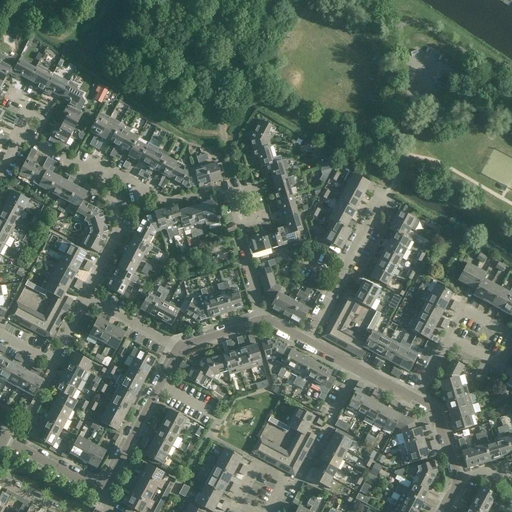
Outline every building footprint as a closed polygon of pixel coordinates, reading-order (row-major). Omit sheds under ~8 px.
[(0,80),(3,82),(7,73),(11,75),(15,67),(17,63),(0,53),(0,80)] [(20,76),(28,80),(35,68),(19,59),(17,63),(15,67),(11,75),(18,79),(20,76)] [(35,88),(42,92),(51,77),(53,73),(37,65),(35,68),(28,80),(37,85),(35,88)] [(60,97),(67,85),(51,77),(42,92),(50,96),(52,93),(60,97)] [(83,94),(76,90),(78,86),(69,81),(67,85),(60,97),(69,102),(67,105),(75,110),(75,109),(79,112),(84,102),(82,97),(83,94)] [(62,123),(74,129),(82,113),(79,112),(75,109),(75,110),(67,105),(63,113),(67,115),(62,123)] [(0,118),(1,117),(15,124),(18,119),(0,109),(0,118)] [(99,112),(89,131),(95,134),(89,145),(94,147),(110,118),(99,112)] [(110,118),(94,147),(99,150),(104,139),(110,142),(118,126),(118,127),(120,123),(110,118)] [(271,136),(275,129),(276,128),(260,120),(250,139),(253,150),(268,146),(271,146),(269,140),(271,136)] [(63,149),(65,145),(74,129),(62,123),(58,131),(54,129),(48,141),(63,149)] [(114,158),(128,132),(118,127),(118,126),(110,142),(115,145),(109,155),(114,158)] [(0,135),(7,140),(10,135),(1,130),(0,128),(0,135)] [(128,132),(114,158),(119,160),(124,150),(129,152),(130,153),(136,141),(137,141),(138,138),(139,138),(128,132)] [(138,162),(148,143),(138,138),(137,141),(136,141),(130,153),(129,152),(127,156),(138,162)] [(148,143),(138,162),(148,167),(158,148),(148,143)] [(258,158),(261,167),(264,166),(274,163),(273,163),(268,146),(253,150),(251,150),(254,159),(258,158)] [(308,146),(300,147),(302,154),(309,152),(308,146)] [(158,148),(148,167),(158,172),(166,157),(167,157),(168,154),(158,148)] [(28,180),(36,165),(31,162),(37,152),(31,149),(17,175),(28,180)] [(198,185),(198,187),(210,183),(205,166),(203,161),(201,155),(196,157),(198,164),(192,166),(193,167),(194,167),(194,169),(198,185)] [(36,165),(28,180),(38,186),(52,160),(47,157),(42,168),(36,165)] [(168,178),(176,162),(167,157),(166,157),(158,172),(163,175),(160,180),(158,186),(163,188),(168,178)] [(332,157),(324,160),(325,165),(333,163),(332,157)] [(273,182),(286,178),(284,169),(288,168),(285,159),(273,163),(274,163),(264,166),(267,174),(271,173),(273,182)] [(52,160),(38,186),(48,191),(56,176),(52,173),(54,168),(57,162),(52,160)] [(188,169),(177,162),(176,162),(168,178),(188,188),(198,185),(194,169),(194,167),(193,167),(188,169)] [(219,174),(223,173),(220,163),(217,164),(216,163),(212,164),(205,166),(210,183),(221,180),(219,174)] [(74,179),(77,173),(72,171),(69,176),(66,181),(58,197),(68,202),(76,187),(72,184),(75,179),(74,179)] [(348,183),(365,192),(370,182),(353,173),(348,183)] [(56,176),(48,191),(58,197),(66,181),(56,176)] [(292,176),(286,178),(273,182),(276,191),(272,192),(275,200),(292,195),(290,188),(293,188),(294,184),(292,176)] [(92,182),(87,179),(84,185),(82,190),(76,187),(68,202),(78,207),(79,207),(82,201),(87,192),(89,187),(92,182)] [(343,192),(360,201),(365,192),(348,183),(343,192)] [(29,199),(3,186),(0,190),(9,195),(6,200),(24,209),(29,199)] [(338,201),(355,210),(360,201),(343,192),(338,201)] [(281,207),(284,216),(297,212),(292,195),(275,200),(277,208),(281,207)] [(24,209),(6,200),(4,205),(0,202),(0,207),(19,218),(24,209)] [(74,216),(82,221),(87,223),(88,227),(105,222),(101,211),(82,201),(79,207),(78,207),(74,216)] [(217,205),(213,206),(211,201),(200,205),(205,223),(206,227),(222,222),(217,205)] [(355,210),(338,201),(333,210),(350,219),(355,210)] [(165,209),(174,237),(179,235),(177,229),(182,228),(181,222),(178,211),(177,205),(165,209)] [(189,208),(197,236),(202,235),(200,227),(201,224),(205,223),(200,205),(189,208)] [(0,219),(14,227),(19,218),(0,207),(0,219)] [(197,236),(189,208),(178,211),(181,222),(182,228),(183,228),(184,232),(190,230),(192,238),(197,236)] [(174,237),(165,209),(154,212),(154,214),(155,214),(159,229),(160,228),(160,231),(164,229),(166,231),(169,238),(174,237)] [(345,228),(346,227),(350,219),(333,210),(328,219),(333,222),(333,221),(345,228)] [(387,210),(384,215),(410,228),(416,219),(398,210),(395,215),(387,210)] [(296,240),(294,233),(302,230),(297,212),(284,216),(287,226),(283,227),(286,235),(288,242),(296,240)] [(144,217),(133,236),(149,245),(149,244),(156,232),(160,231),(160,228),(159,229),(155,214),(154,214),(144,217)] [(406,237),(410,228),(384,215),(382,219),(391,223),(388,229),(393,232),(394,231),(406,237)] [(0,231),(9,236),(14,227),(0,219),(0,231)] [(328,231),(346,240),(351,230),(346,227),(345,228),(333,221),(333,222),(328,231)] [(82,245),(98,253),(108,233),(105,222),(88,227),(89,232),(87,236),(91,238),(87,246),(83,244),(82,245)] [(267,236),(271,249),(289,243),(288,242),(286,235),(283,227),(275,229),(276,233),(267,236)] [(0,242),(4,245),(9,236),(0,231),(0,242)] [(346,240),(328,231),(324,239),(320,237),(318,241),(325,245),(327,242),(341,249),(346,240)] [(389,240),(406,249),(411,240),(406,237),(394,231),(393,232),(389,240)] [(212,242),(219,241),(217,234),(210,236),(212,242)] [(246,238),(246,240),(250,255),(271,249),(267,236),(258,239),(257,235),(246,238)] [(133,236),(128,246),(144,255),(143,255),(146,256),(149,251),(157,255),(160,250),(149,244),(149,245),(133,236)] [(406,249),(389,240),(384,249),(401,258),(406,249)] [(64,254),(90,268),(92,264),(83,259),(86,254),(69,244),(64,254)] [(138,265),(143,255),(144,255),(128,246),(123,256),(138,265)] [(379,258),(396,267),(401,258),(384,249),(379,258)] [(415,259),(420,262),(424,254),(419,251),(415,259)] [(59,263),(76,272),(79,267),(87,272),(90,268),(64,254),(59,263)] [(117,266),(133,275),(138,265),(123,256),(117,266)] [(374,267),(392,276),(396,267),(379,258),(374,267)] [(54,272),(80,286),(82,282),(73,277),(76,272),(59,263),(54,272)] [(467,285),(476,268),(466,263),(457,280),(467,285)] [(117,266),(112,277),(127,285),(132,288),(138,291),(141,286),(135,283),(138,277),(133,275),(117,266)] [(260,276),(272,272),(270,266),(258,270),(260,276)] [(392,276),(374,267),(369,277),(387,286),(392,276)] [(482,278),(483,278),(486,273),(476,268),(467,285),(475,290),(476,290),(482,278)] [(411,280),(415,272),(409,270),(405,277),(411,280)] [(49,281),(67,290),(69,285),(78,290),(80,286),(54,272),(49,281)] [(272,272),(260,276),(261,282),(274,278),(272,272)] [(360,285),(358,290),(375,299),(380,289),(354,275),(352,280),(360,285)] [(112,277),(106,287),(122,296),(127,285),(112,277)] [(274,278),(261,282),(263,288),(275,284),(274,278)] [(491,283),(483,278),(482,278),(476,290),(475,290),(472,295),(482,300),(491,283)] [(47,292),(54,296),(70,304),(73,300),(64,295),(67,290),(49,281),(44,290),(47,292)] [(213,294),(220,315),(231,311),(222,283),(221,281),(216,282),(219,293),(213,294)] [(222,283),(231,311),(242,308),(236,288),(230,290),(229,287),(227,281),(222,283)] [(491,305),(500,288),(491,283),(482,300),(491,305)] [(280,313),(288,298),(278,293),(281,287),(275,284),(263,288),(265,293),(274,298),(269,308),(280,313)] [(453,293),(435,284),(430,293),(456,307),(458,303),(450,298),(453,293)] [(160,320),(168,304),(163,302),(169,291),(164,288),(161,294),(158,299),(150,314),(160,320)] [(220,315),(213,294),(208,296),(205,288),(200,290),(203,301),(209,318),(220,315)] [(500,288),(491,305),(500,310),(509,292),(500,288)] [(346,290),(344,294),(360,303),(370,308),(375,299),(358,290),(355,294),(346,290)] [(509,314),(511,308),(511,293),(509,292),(500,310),(509,314)] [(137,300),(131,311),(137,314),(140,309),(150,314),(158,299),(148,293),(143,303),(137,300)] [(309,295),(304,293),(301,298),(298,303),(290,319),(300,325),(309,309),(308,309),(310,306),(305,303),(309,295)] [(394,293),(389,304),(396,307),(401,296),(394,293)] [(425,302),(443,312),(445,307),(454,311),(456,307),(430,293),(425,302)] [(360,303),(344,294),(338,305),(354,314),(360,303)] [(54,296),(48,307),(48,308),(64,316),(70,304),(54,296)] [(187,308),(184,313),(184,314),(198,321),(209,318),(203,301),(200,302),(197,301),(192,298),(190,302),(184,299),(182,303),(181,305),(187,308)] [(288,298),(280,313),(290,319),(298,303),(288,298)] [(179,310),(184,313),(187,308),(181,305),(182,303),(178,300),(175,305),(170,302),(168,304),(160,320),(171,325),(179,310)] [(14,321),(20,324),(28,308),(16,302),(8,316),(15,320),(14,321)] [(421,311),(447,325),(449,321),(440,317),(443,312),(425,302),(421,311)] [(348,325),(354,314),(338,305),(332,317),(348,325)] [(28,308),(20,324),(32,330),(40,314),(28,308)] [(57,329),(64,316),(48,308),(41,320),(57,329)] [(421,311),(416,320),(433,330),(436,325),(444,329),(447,325),(421,311)] [(97,340),(107,323),(97,318),(88,335),(97,340)] [(406,328),(428,339),(437,344),(439,339),(430,334),(433,330),(416,320),(411,318),(406,328)] [(51,341),(57,329),(41,320),(35,332),(51,341)] [(321,337),(334,343),(342,327),(330,320),(321,337)] [(106,345),(116,328),(107,323),(97,340),(106,345)] [(334,343),(346,350),(354,333),(342,327),(334,343)] [(116,328),(106,345),(116,350),(125,333),(116,328)] [(366,340),(362,347),(363,347),(358,356),(362,359),(367,349),(372,352),(381,335),(372,330),(371,330),(370,333),(366,340)] [(256,344),(252,333),(247,334),(250,346),(245,348),(251,368),(262,365),(261,361),(256,344)] [(354,333),(346,350),(358,356),(363,347),(362,347),(366,340),(354,333)] [(377,355),(372,364),(376,366),(390,340),(381,335),(372,352),(377,355)] [(234,351),(240,371),(251,368),(245,348),(241,336),(236,338),(238,343),(237,344),(239,349),(234,351)] [(230,339),(225,341),(229,353),(223,354),(228,371),(229,375),(240,371),(234,351),(230,339)] [(261,343),(266,359),(266,360),(270,358),(275,361),(275,360),(282,364),(285,360),(291,350),(272,340),(261,343)] [(376,366),(380,368),(385,359),(390,362),(399,345),(390,340),(376,366)] [(395,364),(390,373),(394,375),(408,349),(399,345),(390,362),(395,364)] [(133,358),(151,367),(156,358),(138,349),(133,358)] [(403,369),(408,372),(418,354),(408,349),(394,375),(398,378),(403,369)] [(291,374),(301,355),(291,350),(285,360),(282,364),(283,364),(277,375),(282,378),(286,371),(291,374)] [(91,362),(74,352),(69,362),(86,371),(91,362)] [(7,360),(0,372),(0,378),(6,382),(20,356),(16,354),(12,363),(7,360)] [(202,361),(197,370),(197,371),(207,376),(206,377),(211,379),(212,380),(214,375),(228,371),(223,354),(202,361)] [(297,386),(311,360),(301,355),(291,374),(296,377),(292,384),(297,386)] [(20,356),(6,382),(15,387),(25,370),(20,367),(24,358),(20,356)] [(151,367),(133,358),(129,367),(146,376),(151,367)] [(443,375),(444,380),(458,376),(464,366),(451,359),(443,375)] [(311,360),(297,386),(302,389),(306,382),(308,381),(312,383),(321,366),(311,360)] [(86,371),(69,362),(64,371),(81,380),(86,371)] [(197,371),(197,370),(181,362),(178,367),(189,373),(186,379),(206,389),(211,379),(206,377),(207,376),(197,371)] [(24,391),(38,365),(34,363),(29,372),(25,370),(15,387),(24,391)] [(24,391),(34,397),(43,380),(38,377),(43,368),(38,365),(24,391)] [(318,397),(323,400),(334,379),(329,376),(332,372),(321,366),(312,383),(311,384),(319,389),(318,391),(321,392),(318,397)] [(124,376),(141,385),(146,376),(129,367),(124,376)] [(59,380),(77,389),(81,380),(64,371),(59,380)] [(119,385),(136,394),(141,385),(124,376),(119,385)] [(442,392),(461,386),(458,376),(444,380),(439,381),(442,392)] [(77,389),(59,380),(54,389),(59,392),(60,392),(72,398),(77,389)] [(364,384),(358,381),(352,392),(353,393),(345,408),(355,413),(364,396),(360,393),(364,384)] [(465,384),(461,386),(442,392),(445,401),(468,394),(465,384)] [(114,394),(131,403),(136,394),(119,385),(114,394)] [(364,396),(355,413),(364,418),(378,392),(374,390),(369,398),(364,396)] [(55,401),(72,410),(77,401),(72,398),(60,392),(59,392),(55,401)] [(373,422),(382,405),(377,403),(382,394),(378,392),(364,418),(373,422)] [(109,403),(127,412),(131,403),(114,394),(109,403)] [(471,404),(468,394),(445,401),(448,411),(471,404)] [(382,405),(373,422),(382,427),(396,401),(392,399),(387,408),(382,405)] [(50,410),(67,419),(72,410),(55,401),(50,410)] [(394,427),(400,415),(396,413),(400,404),(396,401),(382,427),(392,433),(395,427),(394,427)] [(104,412),(122,421),(127,412),(109,403),(104,412)] [(164,418),(181,428),(186,418),(160,404),(158,409),(167,414),(164,418)] [(474,414),(471,404),(448,411),(451,421),(470,415),(474,414)] [(292,417),(309,426),(312,421),(321,426),(323,421),(297,407),(292,417)] [(45,419),(62,428),(67,419),(50,410),(45,419)] [(99,422),(117,431),(122,421),(104,412),(99,422)] [(394,427),(395,427),(400,429),(401,433),(415,429),(415,428),(413,422),(400,415),(394,427)] [(454,432),(473,426),(470,415),(451,421),(454,432)] [(287,426),(290,428),(297,432),(297,431),(313,440),(316,435),(307,431),(309,426),(292,417),(287,426)] [(181,428),(164,418),(162,423),(153,419),(150,423),(177,437),(181,428)] [(346,430),(349,423),(338,418),(335,424),(346,430)] [(40,428),(58,437),(62,428),(45,419),(40,428)] [(150,423),(148,427),(157,432),(155,436),(172,446),(177,437),(150,423)] [(401,433),(404,443),(423,437),(421,432),(431,429),(429,424),(415,428),(415,429),(401,433)] [(58,437),(40,428),(35,437),(52,447),(58,437)] [(291,443),(307,451),(313,440),(297,431),(297,432),(291,443)] [(499,458),(494,441),(489,443),(485,431),(480,433),(489,461),(499,458)] [(329,441),(346,451),(352,441),(334,432),(329,441)] [(473,448),(478,464),(489,461),(480,433),(475,434),(479,446),(473,448)] [(73,446),(70,451),(69,453),(78,458),(87,441),(78,436),(75,440),(73,446)] [(141,441),(167,455),(172,446),(155,436),(152,441),(143,437),(141,441)] [(258,455),(257,456),(263,459),(271,443),(259,437),(251,451),(258,455)] [(407,453),(435,444),(434,440),(424,443),(423,437),(404,443),(407,453)] [(478,464),(473,448),(467,450),(465,444),(463,438),(458,440),(466,468),(478,464)] [(494,441),(499,458),(510,455),(505,438),(494,441)] [(87,463),(96,446),(87,441),(78,458),(87,463)] [(147,450),(145,455),(149,457),(147,461),(160,468),(167,455),(141,441),(139,445),(147,450)] [(324,450),(342,460),(346,451),(329,441),(324,450)] [(283,450),(271,443),(263,459),(275,466),(283,450)] [(285,454),(301,463),(307,451),(291,443),(285,454)] [(427,452),(436,449),(435,444),(407,453),(410,463),(429,458),(427,452)] [(96,446),(87,463),(97,468),(106,451),(96,446)] [(239,462),(242,457),(224,448),(219,457),(246,471),(248,467),(239,462)] [(320,459),(337,469),(342,460),(324,450),(320,459)] [(278,467),(294,476),(301,463),(285,454),(278,467)] [(381,464),(384,457),(378,454),(375,461),(381,464)] [(246,471),(219,457),(215,466),(232,475),(234,471),(243,475),(246,471)] [(315,468),(332,478),(337,469),(320,459),(315,468)] [(433,461),(416,465),(418,470),(411,482),(426,490),(436,472),(433,461)] [(164,473),(143,462),(139,468),(141,469),(139,473),(162,485),(164,482),(160,480),(164,473)] [(354,467),(357,468),(363,471),(365,467),(356,463),(354,467)] [(375,463),(368,474),(376,478),(381,467),(382,467),(375,463)] [(210,475),(236,489),(238,485),(229,480),(232,475),(215,466),(210,475)] [(332,478),(315,468),(310,478),(327,487),(332,478)] [(132,482),(153,493),(156,487),(160,489),(162,485),(139,473),(137,477),(135,476),(132,482)] [(364,482),(372,486),(376,478),(368,474),(364,482)] [(236,489),(210,475),(205,484),(222,493),(225,489),(234,493),(236,489)] [(128,493),(152,506),(154,502),(149,499),(153,493),(132,482),(128,488),(130,489),(128,493)] [(396,488),(422,502),(428,491),(426,490),(411,482),(411,483),(410,483),(407,488),(399,483),(396,488)] [(370,487),(364,483),(359,491),(366,495),(370,487)] [(200,493),(226,507),(228,503),(220,498),(222,493),(205,484),(200,493)] [(496,494),(481,486),(475,497),(490,505),(496,494)] [(161,498),(165,500),(170,490),(166,488),(161,498)] [(396,501),(417,511),(422,502),(396,488),(394,493),(399,496),(396,501)] [(0,504),(5,507),(10,497),(5,494),(0,491),(0,504)] [(472,502),(470,507),(479,511),(486,511),(490,505),(475,497),(470,494),(464,491),(461,496),(472,502)] [(152,506),(128,493),(126,497),(124,496),(121,502),(127,506),(138,511),(142,511),(145,507),(150,509),(152,506)] [(195,503),(211,511),(212,511),(215,507),(219,509),(224,511),(226,507),(200,493),(195,503)] [(368,499),(358,493),(355,498),(366,504),(368,499)] [(160,510),(165,500),(161,498),(156,508),(160,510)] [(308,511),(314,511),(319,503),(314,501),(311,507),(308,511)] [(386,508),(391,511),(392,511),(417,511),(396,501),(393,506),(388,504),(386,508)]
